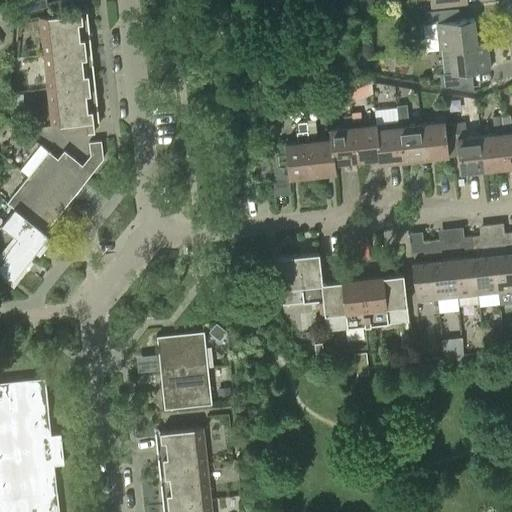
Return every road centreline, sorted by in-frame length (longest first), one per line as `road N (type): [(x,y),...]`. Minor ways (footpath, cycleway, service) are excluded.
road 1 (residential): [(151,230),(328,222),(378,197),(470,212),(511,208)]
road 2 (residential): [(114,511),(90,312),(151,230)]
road 3 (residential): [(151,230),(127,0)]
